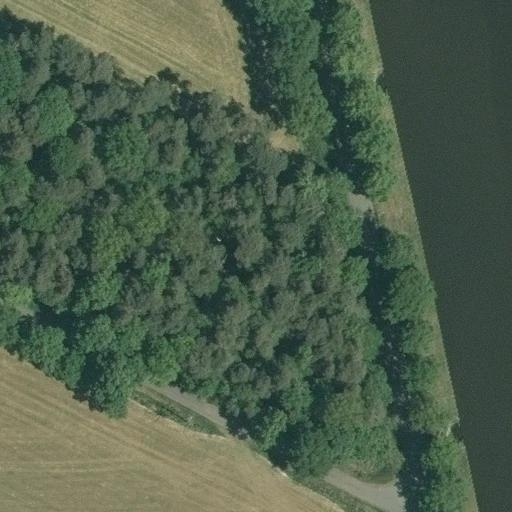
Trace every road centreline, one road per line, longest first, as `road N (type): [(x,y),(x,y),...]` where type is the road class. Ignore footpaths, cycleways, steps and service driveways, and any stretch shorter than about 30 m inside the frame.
road 1 (unclassified): [(425,504),(315,0)]
road 2 (unclassified): [(0,303),(380,498),(425,504)]
